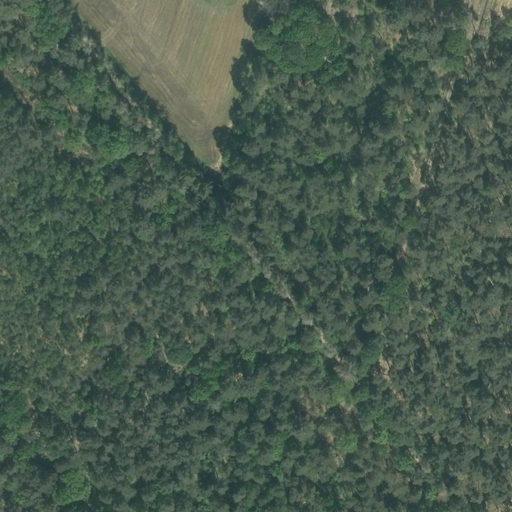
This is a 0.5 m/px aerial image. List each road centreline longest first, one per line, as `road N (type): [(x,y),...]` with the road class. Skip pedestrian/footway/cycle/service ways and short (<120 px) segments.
road 1 (track): [(57,0),(359,373)]
road 2 (track): [(463,511),(359,373)]
road 3 (track): [(91,511),(0,396)]
